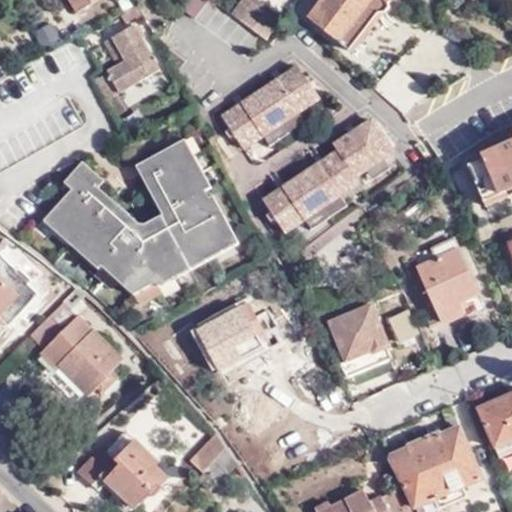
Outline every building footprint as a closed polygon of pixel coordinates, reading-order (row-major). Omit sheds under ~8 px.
[(69,0),(79,17),(106,0),(69,0)] [(185,26),(204,0),(191,0),(177,20),(185,26)] [(387,7),(387,6),(377,0),(326,0),(311,22),(352,55),(378,18),(383,17),(386,15),(387,11),(387,7)] [(208,1),(196,18),(208,26),(220,9),(208,1)] [(260,6),(243,26),(267,45),(283,24),(260,6)] [(138,27),(147,21),(140,9),(121,19),(125,26),(134,21),(138,27)] [(262,55),(270,46),(267,45),(243,26),(240,30),(250,38),(246,42),(262,55)] [(136,28),(106,47),(117,66),(120,65),(124,72),(98,88),(109,106),(163,73),(136,28)] [(380,96),(406,119),(414,114),(428,97),(401,77),(404,73),(400,70),(380,96)] [(269,102),(273,108),(289,94),(284,89),(269,102)] [(289,94),(273,108),(251,127),(291,174),(298,167),(303,173),(327,153),(321,147),(329,140),(319,126),(333,115),(317,96),(302,109),(289,94)] [(74,107),(0,146),(0,177),(87,131),(74,107)] [(511,137),(489,147),(492,155),(511,146),(511,137)] [(123,285),(138,299),(159,288),(239,247),(215,200),(211,202),(206,194),(211,191),(186,143),(146,164),(174,221),(144,237),(98,197),(106,186),(83,166),(67,187),(74,192),(49,223),(104,269),(123,285)] [(490,203),(511,194),(511,146),(492,155),(484,158),(488,166),(477,171),(490,203)] [(256,157),(233,174),(248,204),(285,175),(274,161),(264,167),(256,157)] [(115,194),(106,186),(98,197),(144,237),(174,221),(146,164),(138,169),(163,218),(144,228),(111,199),(115,194)] [(263,239),(273,258),(280,271),(288,267),(271,235),(266,237),(263,239)] [(456,242),(434,253),(439,265),(462,254),(456,242)] [(484,305),(462,254),(439,265),(422,272),(435,303),(423,309),(434,332),(467,317),(466,314),(484,305)] [(0,341),(44,298),(32,286),(34,284),(21,271),(19,273),(6,260),(0,265),(0,341)] [(123,285),(104,269),(96,279),(114,295),(123,285)] [(159,288),(138,299),(143,310),(164,299),(159,288)] [(258,302),(205,330),(225,366),(269,344),(263,334),(271,330),(258,302)] [(79,320),(67,307),(32,340),(43,352),(37,358),(52,376),(59,369),(88,400),(116,374),(127,363),(91,324),(90,321),(84,315),(79,320)] [(372,311),(331,329),(348,368),(372,358),(376,360),(388,355),(389,350),(372,311)] [(116,374),(88,400),(95,408),(123,381),(116,374)] [(511,400),(483,414),(499,452),(511,446),(511,400)] [(460,424),(454,410),(444,415),(449,428),(460,424)] [(425,511),(424,510),(438,505),(467,492),(485,484),(463,432),(446,439),(444,437),(411,452),(411,453),(393,461),(399,472),(416,511),(425,511)] [(128,435),(110,455),(118,463),(136,443),(128,435)] [(205,475),(229,450),(218,438),(194,465),(205,475)] [(136,443),(118,463),(110,455),(107,452),(97,463),(94,460),(80,474),(99,493),(102,491),(109,484),(134,508),(137,511),(152,495),(155,498),(170,482),(157,469),(160,466),(136,443)] [(511,446),(499,452),(505,466),(511,463),(511,446)] [(218,489),(240,467),(239,464),(235,457),(229,450),(205,475),(218,489)] [(130,511),(134,508),(109,484),(102,491),(123,511),(130,511)] [(467,492),(438,505),(441,511),(447,511),(470,502),(467,492)] [(331,504),(318,511),(406,511),(397,494),(373,505),(367,493),(334,509),(331,504)] [(0,511),(14,511),(19,508),(6,496),(0,501),(0,511)]
